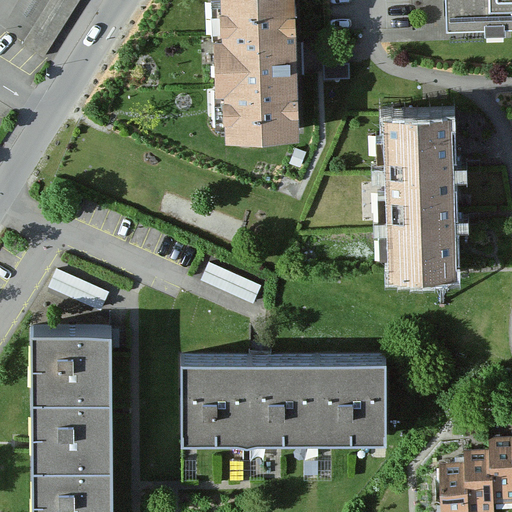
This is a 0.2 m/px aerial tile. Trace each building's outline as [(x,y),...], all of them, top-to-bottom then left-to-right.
[(74,0),(51,0),(44,17),(62,25),(74,0)] [(300,124),(295,0),(222,0),(226,126),(300,124)] [(511,19),(511,0),(445,0),(447,22),(511,19)] [(384,104),(389,267),(457,265),(451,102),(384,104)] [(203,275),(255,294),(261,277),(209,258),(203,275)] [(30,319),(31,511),(113,511),(112,318),(30,319)] [(387,348),(181,348),(182,432),(387,431),(387,348)] [(511,431),(486,432),(487,444),(463,445),(463,459),(440,460),(442,511),(470,511),(494,511),(493,500),(511,498),(511,431)]
